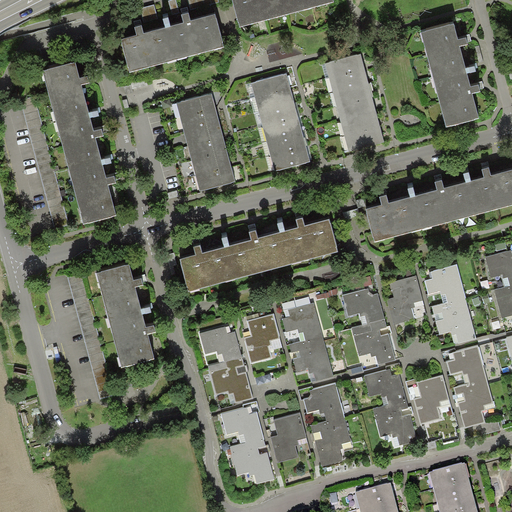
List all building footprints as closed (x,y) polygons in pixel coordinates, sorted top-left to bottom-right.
[(176,0),(170,0),(169,1),(172,15),(179,13),(176,0)] [(218,0),(187,0),(190,9),(219,2),(218,0)] [(232,0),(240,27),(334,2),(333,0),(232,0)] [(154,5),(140,8),(143,22),(157,19),(154,5)] [(137,36),(121,40),(130,72),(224,47),(215,14),(191,21),(189,13),(181,15),(183,23),(171,26),(168,17),(163,19),(165,28),(144,34),(142,25),(135,27),(137,36)] [(454,23),(421,32),(446,127),(479,118),(472,93),(481,91),(479,84),(471,86),(467,73),(476,71),(475,66),(465,68),(460,46),(468,44),(466,37),(458,39),(454,23)] [(361,54),(325,63),(329,78),(365,68),(361,54)] [(75,62),(43,70),(83,224),(116,216),(108,185),(116,182),(114,176),(106,178),(103,165),(111,163),(110,158),(101,160),(95,137),(103,135),(102,128),(94,130),(90,118),(99,115),(98,110),(89,112),(81,84),(89,82),(88,76),(80,78),(75,62)] [(329,78),(333,92),(369,83),(365,68),(329,78)] [(252,83),(255,97),(290,88),(287,74),(252,83)] [(333,92),(337,107),(373,97),(369,83),(333,92)] [(255,97),(259,112),(294,103),(290,88),(255,97)] [(177,103),(180,118),(216,108),(212,94),(177,103)] [(21,99),(55,228),(68,224),(35,95),(21,99)] [(337,107),(341,120),(376,111),(373,97),(337,107)] [(259,112),(263,126),(298,116),(294,103),(259,112)] [(180,118),(184,132),(220,123),(216,108),(180,118)] [(341,120),(345,136),(380,126),(376,111),(341,120)] [(263,126),(267,142),(302,133),(298,116),(263,126)] [(224,137),(220,123),(184,132),(188,146),(224,137)] [(380,126),(345,136),(349,151),(385,142),(380,126)] [(267,142),(271,156),(306,146),(302,133),(267,142)] [(192,161),(227,151),(224,137),(188,146),(192,161)] [(310,162),(306,146),(271,156),(275,171),(310,162)] [(231,167),(227,151),(192,161),(196,176),(231,167)] [(235,181),(231,167),(196,176),(200,191),(235,181)] [(381,206),(366,210),(374,242),(511,205),(511,170),(491,176),(488,167),(482,169),(484,178),(471,181),(468,172),(464,173),(466,183),(444,189),(442,180),(435,182),(437,190),(415,196),(413,186),(408,188),(411,197),(388,203),(386,195),(379,197),(381,206)] [(196,256),(180,260),(188,292),(338,252),(330,219),(305,226),(303,218),(296,219),(299,228),(285,232),(283,222),(278,223),(280,233),(258,239),(256,230),(249,232),(252,241),(230,246),(227,237),(222,238),(225,248),(203,254),(200,245),(193,247),(196,256)] [(511,253),(511,250),(485,257),(491,278),(502,275),(505,287),(494,290),(502,318),(511,315),(511,253)] [(129,264),(96,273),(121,368),(154,359),(147,334),(155,332),(154,325),(145,327),(142,314),(151,311),(150,306),(140,309),(134,287),(143,285),(141,278),(133,281),(129,264)] [(457,265),(431,272),(433,278),(425,280),(429,294),(440,291),(443,303),(432,306),(434,314),(441,312),(443,319),(436,321),(439,334),(451,331),(454,344),(477,338),(457,265)] [(82,273),(68,276),(100,399),(114,395),(82,273)] [(423,300),(416,275),(390,283),(394,297),(387,299),(394,325),(414,319),(411,308),(415,307),(414,302),(423,300)] [(353,280),(355,289),(372,284),(370,276),(353,280)] [(368,288),(343,295),(348,316),(359,313),(362,325),(351,328),(359,356),(371,353),(372,357),(376,356),(378,365),(396,360),(389,334),(392,333),(390,326),(387,326),(378,293),(374,294),(370,292),(368,288)] [(314,302),(288,309),(290,316),(282,318),(286,332),(298,329),(301,341),(289,344),(292,352),(299,350),(301,356),(293,358),(297,372),(308,369),(312,382),(334,376),(314,302)] [(281,338),(274,314),(247,321),(251,336),(244,338),(251,363),(272,358),(269,347),(273,346),(271,341),(281,338)] [(226,326),(200,333),(205,354),(217,351),(220,363),(208,366),(216,395),(228,392),(231,404),(253,398),(246,372),(238,374),(237,368),(244,366),(235,331),(228,333),(226,326)] [(478,345),(452,352),(454,359),(447,361),(450,375),(462,371),(465,384),(454,387),(456,395),(462,393),(464,400),(458,402),(464,428),(485,422),(482,411),(486,410),(485,406),(494,403),(478,345)] [(390,369),(364,376),(370,396),(381,393),(384,406),(373,409),(380,437),(392,434),(393,438),(397,437),(399,445),(417,441),(411,415),(413,414),(411,407),(408,408),(399,374),(392,376),(390,369)] [(449,399),(442,375),(417,382),(421,397),(413,399),(420,424),(440,418),(437,408),(441,407),(440,402),(449,399)] [(336,383),(309,390),(311,394),(308,398),(304,399),(307,413),(319,409),(320,414),(324,413),(326,421),(311,425),(313,433),(321,431),(322,439),(315,440),(322,466),(343,460),(340,449),(343,449),(342,444),(351,442),(336,383)] [(247,407),(221,413),(227,435),(238,432),(241,444),(230,447),(237,475),(249,472),(250,475),(254,474),(257,484),(274,479),(267,452),(260,454),(258,448),(266,446),(257,412),(249,414),(247,407)] [(307,437),(300,413),(274,420),(278,435),(270,437),(277,462),(298,457),(295,446),(299,445),(297,440),(307,437)] [(429,473),(434,489),(469,479),(465,463),(429,473)] [(434,489),(438,504),(473,494),(469,479),(434,489)] [(355,492),(360,508),(395,499),(390,483),(355,492)] [(438,504),(440,511),(462,511),(477,508),(473,494),(438,504)] [(360,508),(360,511),(398,511),(395,499),(360,508)]
